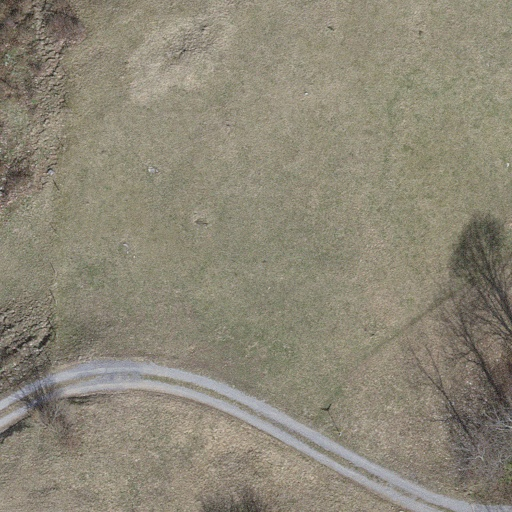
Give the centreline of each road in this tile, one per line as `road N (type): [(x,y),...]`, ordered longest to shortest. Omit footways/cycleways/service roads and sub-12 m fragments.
road 1 (track): [(312,443),(227,399),(105,379),(0,422)]
road 2 (track): [(452,511),(312,443)]
